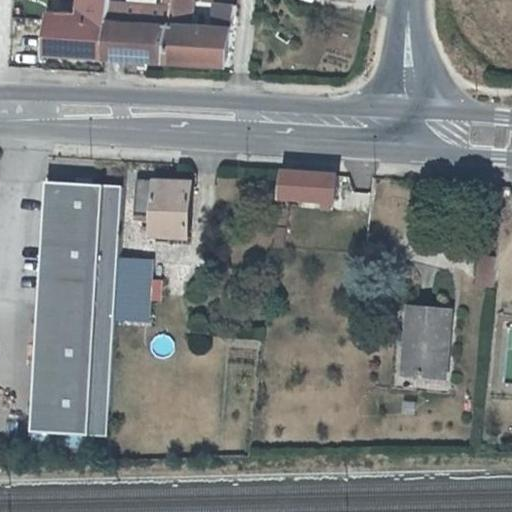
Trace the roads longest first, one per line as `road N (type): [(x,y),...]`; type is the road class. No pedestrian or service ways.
road 1 (primary): [(380,108),(0,90)]
road 2 (primary): [(106,134),(435,154)]
road 3 (unclassified): [(106,134),(138,123),(397,135),(404,127)]
